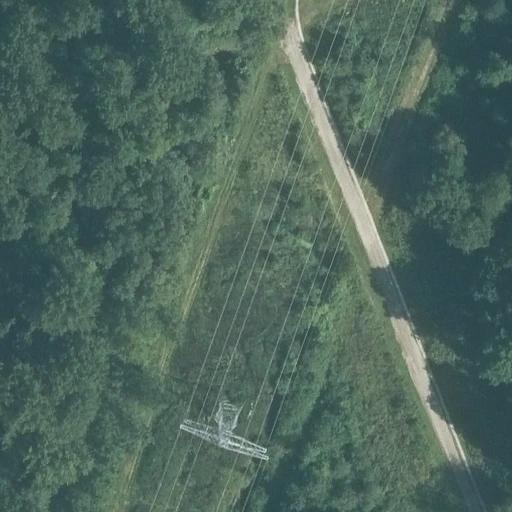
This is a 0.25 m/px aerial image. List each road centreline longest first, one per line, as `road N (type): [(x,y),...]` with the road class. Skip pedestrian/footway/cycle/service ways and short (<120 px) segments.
road 1 (track): [(469,511),(296,56)]
road 2 (unknown): [(309,60),(255,41),(209,49),(0,135)]
road 3 (unknown): [(456,0),(367,207)]
